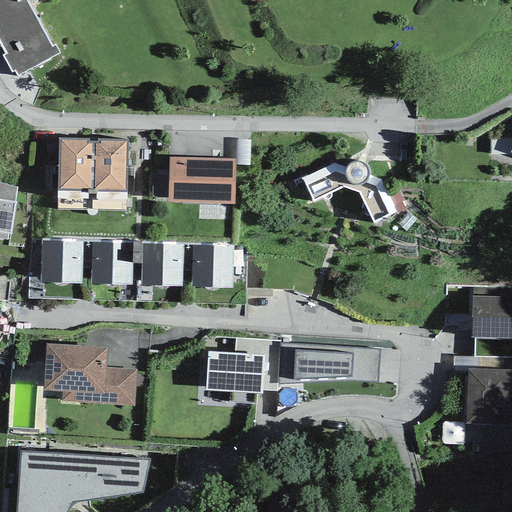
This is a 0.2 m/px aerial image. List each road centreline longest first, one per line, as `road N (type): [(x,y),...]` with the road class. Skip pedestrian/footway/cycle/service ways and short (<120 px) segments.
road 1 (residential): [(154,511),(307,413),(410,405),(423,387),(417,346),(371,331),(24,313)]
road 2 (residential): [(0,91),(23,112),(56,120),(383,128)]
